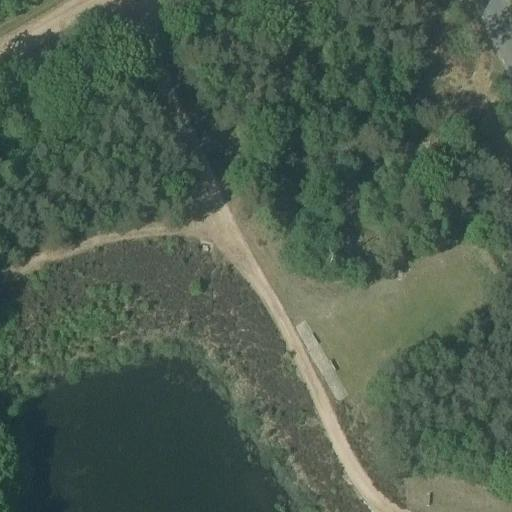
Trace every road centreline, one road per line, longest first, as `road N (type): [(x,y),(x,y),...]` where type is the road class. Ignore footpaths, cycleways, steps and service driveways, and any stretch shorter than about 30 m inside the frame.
road 1 (track): [(131,0),(229,240),(280,321),(342,455),(382,511)]
road 2 (track): [(118,0),(0,63)]
